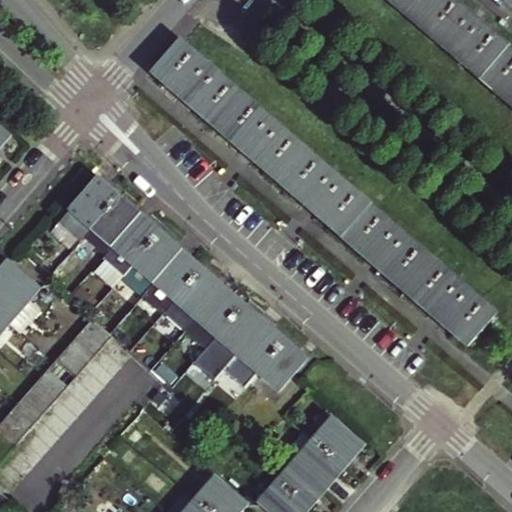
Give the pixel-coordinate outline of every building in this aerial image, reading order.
[(511,53),(450,0),(389,0),(511,106),(511,53)] [(154,72),(468,347),(492,317),(179,44),(154,72)] [(97,181),(71,211),(93,230),(119,200),(97,181)] [(138,217),(119,200),(93,230),(113,247),(138,217)] [(159,235),(138,217),(113,247),(134,264),(159,235)] [(155,283),(180,254),(159,235),(134,264),(155,283)] [(176,301),(201,272),(180,254),(155,283),(176,301)] [(0,276),(0,316),(8,324),(37,290),(9,266),(0,276)] [(222,290),(201,272),(176,301),(197,319),(222,290)] [(217,337),(242,308),(222,290),(197,319),(217,337)] [(262,325),(242,308),(217,337),(237,354),(262,325)] [(0,333),(8,324),(0,316),(0,333)] [(92,323),(0,429),(0,469),(111,340),(92,323)] [(258,372),(283,344),(262,325),(237,354),(258,372)] [(304,363),(283,344),(258,372),(280,391),(304,363)] [(332,422),(314,443),(342,468),(360,446),(332,422)] [(296,464),(324,488),(342,468),(314,443),(296,464)] [(296,464),(278,484),(306,509),(324,488),(296,464)] [(215,481),(197,502),(208,511),(238,511),(244,506),(215,481)] [(278,484),(259,507),(264,511),(303,511),(306,509),(278,484)] [(208,511),(197,502),(187,511),(208,511)]
